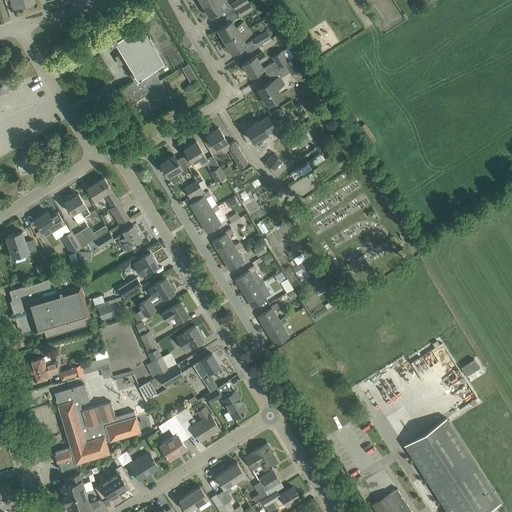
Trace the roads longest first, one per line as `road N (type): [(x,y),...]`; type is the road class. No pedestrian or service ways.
road 1 (residential): [(143,150),(261,346),(239,361)]
road 2 (residential): [(239,361),(119,165)]
road 3 (residential): [(143,150),(219,105),(224,87),(174,0)]
road 4 (residential): [(115,511),(270,413)]
road 5 (unknown): [(431,511),(374,417),(394,397),(411,414)]
road 6 (tertiary): [(45,511),(0,360)]
road 7 (residential): [(99,154),(19,26)]
